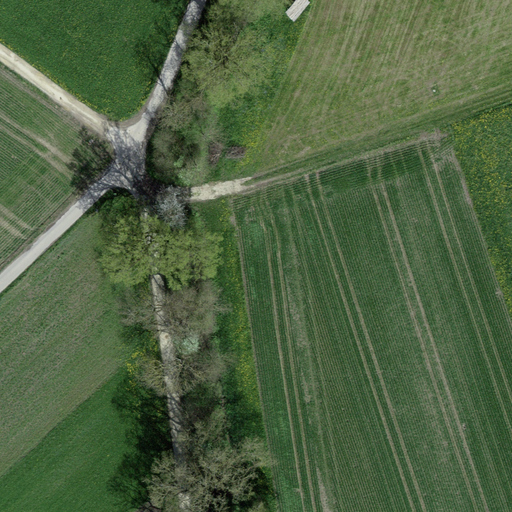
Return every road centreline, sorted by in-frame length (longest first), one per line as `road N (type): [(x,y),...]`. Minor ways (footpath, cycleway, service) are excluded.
road 1 (track): [(190,511),(146,184),(134,148),(0,51)]
road 2 (track): [(0,283),(134,148),(196,0)]
